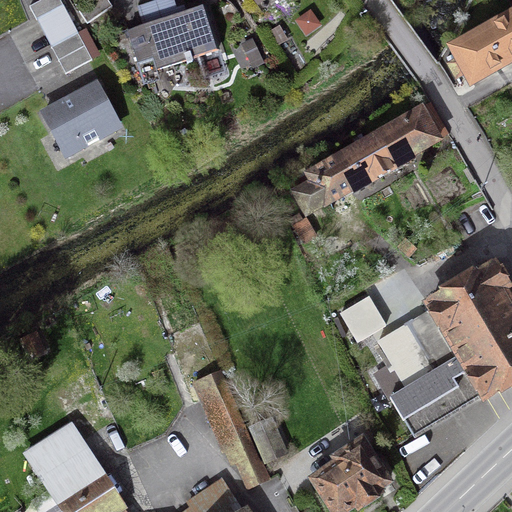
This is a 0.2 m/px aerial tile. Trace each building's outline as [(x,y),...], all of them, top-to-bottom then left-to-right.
[(42,0),(29,7),(36,20),(63,6),(59,0),(42,0)] [(112,7),(106,0),(95,0),(78,11),(87,24),(112,7)] [(186,61),(187,64),(192,63),(191,60),(220,51),(206,7),(171,18),(167,5),(173,3),(172,0),(160,0),(138,7),(144,26),(128,32),(138,63),(154,58),(158,70),(186,61)] [(511,60),(511,18),(454,50),(472,83),(511,60)] [(51,48),(65,74),(92,60),(78,33),(51,48)] [(80,141),(84,148),(102,138),(98,132),(116,122),(96,86),(43,115),(63,151),(80,141)] [(412,159),(410,157),(438,141),(436,138),(446,132),(431,105),(308,176),(312,184),(294,194),(306,216),(353,190),(354,192),(412,159)] [(429,306),(458,358),(414,385),(405,371),(382,385),(403,422),(404,422),(413,436),(482,395),(484,398),(511,381),(511,297),(494,267),(429,306)] [(22,342),(30,359),(44,353),(35,335),(22,342)] [(220,373),(194,384),(223,453),(225,452),(231,465),(236,463),(247,489),(269,480),(260,462),(258,463),(220,373)] [(270,421),(251,429),(265,462),(284,454),(270,421)] [(63,511),(126,511),(71,428),(27,456),(58,503),(63,511)] [(338,464),(313,480),(333,511),(344,511),(356,504),(358,507),(379,494),(376,490),(388,483),(361,443),(336,460),(338,464)] [(187,511),(246,511),(245,510),(242,511),(241,511),(221,482),(188,504),(192,509),(187,511)] [(63,511),(58,503),(43,511),(63,511)]
